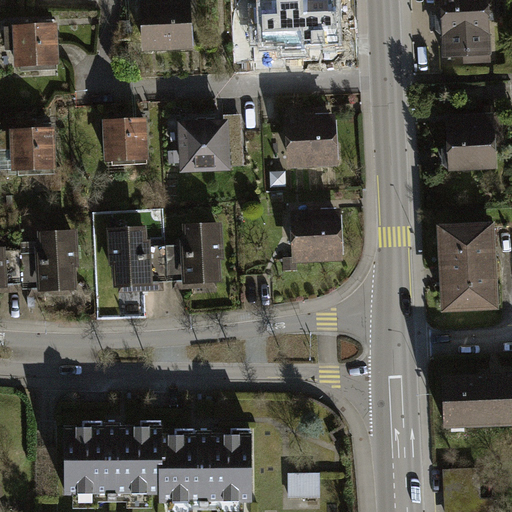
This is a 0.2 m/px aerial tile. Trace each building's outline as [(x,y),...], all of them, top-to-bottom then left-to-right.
[(444,35),(445,56),(487,54),(486,11),(492,10),(492,2),(498,2),(497,0),(443,0),(444,11),(437,16),(438,31),(444,35)] [(291,8),(292,49),(335,47),(334,6),(291,8)] [(267,50),(292,49),(291,8),(265,9),(267,50)] [(149,14),(151,54),(200,51),(198,11),(149,14)] [(15,22),(15,64),(56,64),(55,22),(15,22)] [(445,165),(449,168),(493,166),(491,117),(449,119),(450,144),(444,150),(445,165)] [(290,121),(292,163),(334,162),(334,158),(338,156),(337,145),(333,143),(332,119),(290,121)] [(111,127),(113,168),(154,166),(152,126),(111,127)] [(188,133),(189,172),(240,171),(239,132),(188,133)] [(22,136),(23,176),(63,175),(62,134),(22,136)] [(300,221),(301,265),(349,265),(349,220),(300,221)] [(443,229),(447,307),(494,305),(490,227),(443,229)] [(191,232),(194,290),(230,288),(227,230),(191,232)] [(120,236),(123,294),(159,292),(156,234),(120,236)] [(45,241),(49,299),(85,297),(82,239),(45,241)] [(0,292),(14,292),(10,240),(0,240),(0,292)] [(511,374),(444,378),(446,425),(511,422),(511,374)] [(88,433),(69,433),(70,499),(78,499),(77,511),(102,511),(103,501),(131,500),(131,511),(158,511),(158,498),(165,498),(165,508),(171,508),(171,511),(201,511),(201,505),(226,505),(225,511),(251,511),(251,508),(258,508),(258,433),(236,434),(236,438),(211,438),(211,435),(180,435),(180,439),(164,439),(164,427),(142,427),(142,432),(119,432),(119,428),(88,428),(88,433)] [(493,511),(493,499),(480,499),(478,469),(449,470),(450,511),(493,511)] [(292,473),(293,496),(324,494),(323,472),(292,473)]
